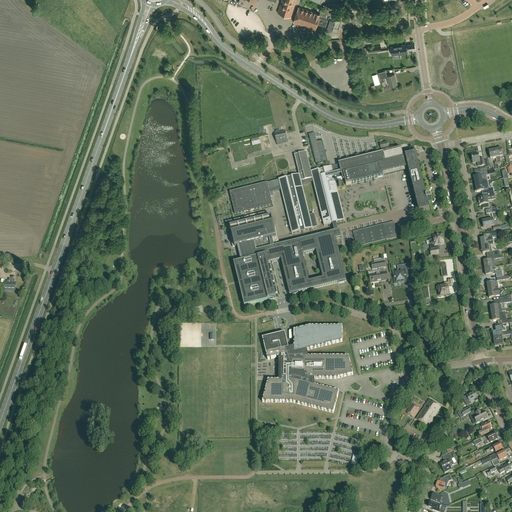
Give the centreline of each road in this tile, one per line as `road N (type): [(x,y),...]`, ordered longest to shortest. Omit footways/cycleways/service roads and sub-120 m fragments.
road 1 (primary): [(54,270),(130,56)]
road 2 (residential): [(410,375),(393,326),(382,321),(321,304),(264,315)]
road 3 (tertiary): [(418,118),(385,125),(335,118),(255,68)]
road 4 (unclassified): [(418,34),(272,49),(255,68)]
road 5 (primary): [(0,422),(54,270)]
road 6 (residential): [(255,472),(382,469),(400,451)]
road 7 (tertiary): [(481,361),(461,241)]
